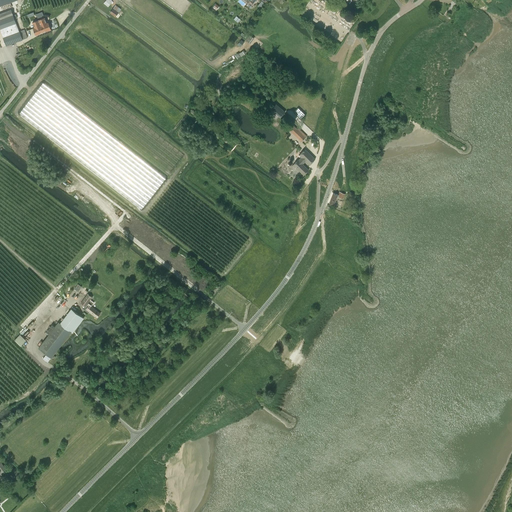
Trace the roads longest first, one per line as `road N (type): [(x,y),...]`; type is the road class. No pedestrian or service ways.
road 1 (unclassified): [(62,511),(277,292),(325,201),(368,53),(409,8)]
road 2 (track): [(56,289),(70,301),(33,353),(138,437)]
road 3 (track): [(56,289),(115,225),(207,299)]
road 4 (track): [(0,118),(110,201),(120,214),(115,225)]
road 5 (tertiary): [(0,113),(88,0)]
